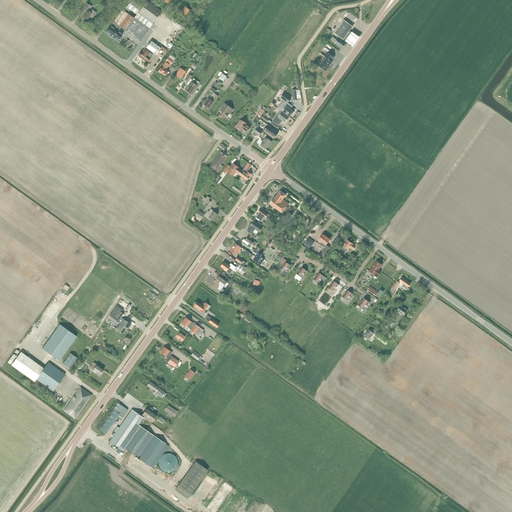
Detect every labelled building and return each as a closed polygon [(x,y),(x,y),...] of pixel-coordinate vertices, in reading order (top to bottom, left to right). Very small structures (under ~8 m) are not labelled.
[(131,0),(126,8),(136,15),(141,7),(131,0)] [(135,18),(149,29),(152,24),(161,11),(146,1),(134,18),(135,18)] [(84,2),(80,8),(86,13),(83,17),(87,20),(89,17),(91,18),(93,18),(95,14),(95,13),(90,9),(91,7),(84,2)] [(184,6),(180,12),(185,16),(189,10),(184,6)] [(113,22),(114,23),(120,27),(140,41),(149,29),(135,18),(134,19),(121,10),(113,22)] [(344,21),(335,34),(343,39),(344,37),(346,39),(350,32),(349,31),(352,26),(344,21)] [(120,27),(114,23),(111,26),(106,33),(117,41),(122,34),(117,31),(120,27)] [(351,31),(350,32),(346,39),(344,41),(352,46),(359,37),(351,31)] [(333,37),(330,41),(335,44),(342,49),(346,43),(339,38),(337,41),(333,37)] [(151,41),(146,48),(156,55),(161,49),(151,41)] [(141,51),(138,56),(147,63),(151,58),(150,58),(152,55),(145,49),(143,53),(141,51)] [(326,57),(319,67),(326,71),(332,62),(332,61),(334,58),(323,49),(320,53),(326,57)] [(169,57),(165,62),(170,65),(173,61),(173,60),(169,57)] [(165,62),(158,71),(165,76),(167,73),(168,74),(169,73),(168,72),(168,71),(166,70),(169,65),(165,62)] [(182,69),(177,76),(181,79),(186,72),(182,69)] [(190,71),(184,79),(188,82),(192,76),(190,76),(193,72),(190,71)] [(191,82),(185,90),(191,95),(197,86),(191,82)] [(216,82),(210,90),(215,93),(220,85),(216,82)] [(235,90),(239,85),(234,82),(230,87),(235,90)] [(208,99),(204,104),(209,108),(213,103),(218,97),(214,93),(209,99),(208,99)] [(284,100),(278,108),(283,112),(290,117),(294,112),(291,109),(293,107),(288,103),(291,99),(284,93),(280,98),(283,100),(284,100)] [(222,112),(220,116),(223,118),(224,117),(226,119),(227,118),(230,115),(233,110),(225,104),(220,111),(222,112)] [(257,115),(260,117),(265,111),(264,111),(266,108),(264,107),(262,109),(261,109),(257,115)] [(290,117),(283,112),(280,116),(278,114),(275,119),(279,122),(281,120),(285,123),(290,117)] [(241,120),(235,127),(241,132),(243,129),(247,132),(250,127),(246,125),(247,124),(241,120)] [(260,136),(263,132),(255,126),(252,130),(255,131),(254,132),(260,136)] [(268,126),(264,132),(274,139),(278,133),(268,126)] [(266,138),(260,146),(266,150),(272,142),(266,138)] [(221,153),(210,168),(218,173),(223,167),(221,165),(227,157),(226,156),(227,154),(224,152),(223,154),(221,153)] [(248,163),(243,171),(239,175),(247,181),(251,176),(252,175),(246,171),(248,169),(249,170),(252,166),(248,163)] [(239,175),(243,171),(240,169),(240,168),(234,164),(228,173),(233,176),(236,173),(239,175)] [(286,211),(291,214),(292,215),(293,213),(286,207),(288,204),(282,200),(286,195),(280,191),(270,205),(282,213),(283,211),(285,212),(286,211)] [(203,197),(201,200),(204,201),(202,204),(205,206),(207,203),(209,205),(211,202),(209,201),(210,199),(207,197),(206,199),(203,197)] [(260,209),(255,216),(262,222),(266,217),(267,219),(270,216),(260,209)] [(210,211),(203,221),(210,226),(217,216),(210,211)] [(251,227),(248,232),(252,235),(254,233),(253,232),(255,229),(258,232),(260,230),(262,228),(254,222),(251,227)] [(323,235),(318,241),(320,243),(321,242),(325,245),(330,239),(323,235)] [(256,243),(255,242),(248,237),(246,240),(252,246),(253,245),(254,246),(256,243)] [(304,244),(310,248),(314,242),(308,238),(304,244)] [(352,244),(346,240),(342,246),(344,248),(342,251),(345,254),(348,250),(350,248),(353,250),(355,247),(352,244)] [(273,251),(275,248),(277,246),(271,242),(268,247),(273,251)] [(235,244),(230,251),(235,254),(237,252),(238,253),(241,248),(235,244)] [(258,253),(253,259),(260,264),(264,260),(262,259),(261,258),(260,257),(261,255),(258,253)] [(246,263),(243,261),(238,257),(235,260),(241,264),(242,264),(245,266),(246,263)] [(283,264),(280,268),(285,272),(290,265),(285,262),(286,261),(283,259),(281,262),(283,264)] [(376,261),(369,271),(372,273),(370,276),(376,280),(378,277),(377,277),(381,272),(378,270),(382,265),(376,261)] [(223,262),(220,267),(227,272),(230,268),(232,269),(234,266),(231,263),(229,266),(223,262)] [(234,266),(232,269),(236,272),(236,271),(242,275),(247,269),(239,263),(236,267),(234,266)] [(299,269),(296,274),(302,278),(307,271),(302,267),(300,270),(299,269)] [(316,275),(313,279),(319,283),(324,276),(319,273),(317,275),(316,275)] [(216,283),(212,288),(219,293),(227,283),(231,286),(234,283),(226,277),(224,280),(219,277),(215,282),(216,283)] [(402,278),(399,281),(403,284),(402,287),(406,290),(410,284),(402,278)] [(331,283),(328,287),(334,291),(339,284),(334,281),(332,283),(331,283)] [(394,285),(388,295),(391,298),(396,291),(394,290),(397,287),(394,285)] [(375,296),(378,292),(370,287),(367,290),(375,296)] [(345,292),(342,297),(347,301),(352,294),(348,290),(346,293),(345,292)] [(151,292),(146,298),(153,303),(157,297),(151,292)] [(370,303),(364,298),(362,301),(361,300),(357,305),(364,310),(369,302),(370,303)] [(195,303),(193,305),(194,306),(193,307),(203,313),(207,307),(209,309),(210,306),(205,303),(204,305),(203,304),(202,306),(196,302),(196,303),(195,303)] [(400,306),(397,311),(403,316),(407,311),(400,306)] [(119,311),(115,317),(119,320),(121,318),(123,314),(119,311)] [(207,316),(205,320),(217,328),(219,325),(207,316)] [(120,323),(116,329),(123,334),(126,329),(127,330),(131,325),(123,319),(121,318),(119,320),(118,322),(120,323)] [(181,324),(191,331),(194,325),(185,318),(181,324)] [(77,337),(60,324),(42,349),(59,361),(77,337)] [(194,325),(191,331),(190,332),(194,334),(199,328),(194,325)] [(199,328),(194,334),(199,338),(203,331),(199,328)] [(368,330),(363,336),(368,340),(373,334),(375,335),(377,333),(373,330),(371,332),(368,330)] [(179,333),(176,338),(181,342),(184,337),(179,333)] [(164,347),(160,353),(167,358),(165,361),(168,362),(167,363),(175,368),(179,362),(172,356),(172,357),(170,355),(172,353),(164,347)] [(197,360),(203,365),(204,363),(201,360),(202,358),(200,357),(200,356),(194,351),(191,356),(197,361),(197,360)] [(21,352),(11,365),(35,382),(36,380),(53,391),(65,375),(48,363),(44,369),(21,352)] [(70,353),(62,363),(69,369),(77,358),(70,353)] [(94,362),(89,368),(99,376),(104,370),(94,362)] [(190,381),(195,373),(190,370),(188,373),(187,372),(184,376),(190,381)] [(150,382),(147,386),(156,392),(162,397),(165,393),(150,382)] [(81,387),(64,411),(75,419),(92,395),(81,387)] [(114,410),(100,431),(105,435),(120,414),(123,416),(128,410),(118,403),(113,409),(114,410)] [(177,412),(167,405),(164,410),(174,417),(177,412)] [(147,408),(142,416),(152,423),(157,415),(147,408)] [(110,443),(108,445),(111,447),(112,445),(118,449),(121,451),(123,452),(125,449),(149,466),(165,444),(139,425),(143,418),(132,410),(119,428),(117,427),(113,432),(115,434),(109,442),(110,443)] [(159,461),(159,463),(159,465),(160,468),(161,470),(163,471),(166,472),(168,473),(171,472),(173,471),(175,470),(176,468),(177,466),(178,463),(178,461),(177,458),(175,456),(173,455),(171,454),(168,454),(166,454),(164,455),(162,456),(160,458),(159,461)] [(196,462),(178,486),(190,495),(208,470),(196,462)]
